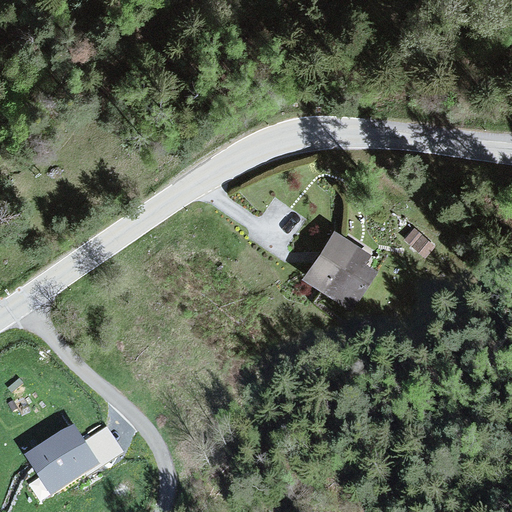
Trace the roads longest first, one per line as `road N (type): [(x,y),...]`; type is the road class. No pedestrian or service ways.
road 1 (tertiary): [(19,302),(203,181),(277,144),(324,132),(511,148)]
road 2 (residential): [(156,511),(165,478),(151,438),(19,302)]
